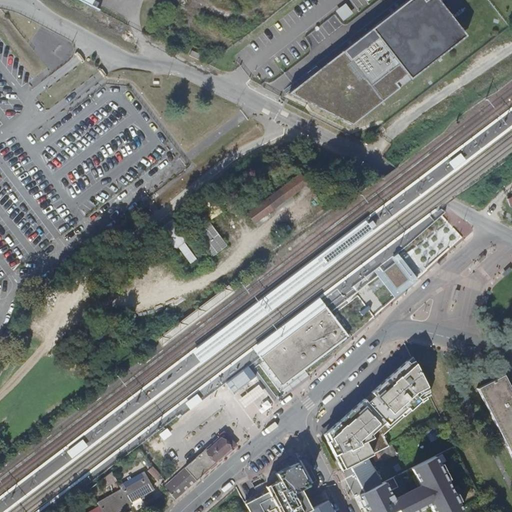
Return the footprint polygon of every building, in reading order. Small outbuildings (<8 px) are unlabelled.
[(431,0),(424,6),(419,0),(413,0),(288,97),(351,129),(466,40),(434,0),(431,0)] [(253,215),(252,216),(259,226),(312,187),(305,177),(265,206),(261,201),(249,211),(253,215)] [(206,207),(216,221),(227,213),(218,199),(206,207)] [(190,265),(197,260),(185,244),(188,241),(179,229),(172,220),(158,231),(164,239),(174,252),(178,249),(190,265)] [(366,221),(193,352),(201,363),(374,232),(366,221)] [(231,247),(214,224),(199,236),(216,258),(231,247)] [(397,253),(374,271),(378,276),(396,298),(419,280),(397,253)] [(234,292),(228,285),(157,340),(162,347),(234,292)] [(254,349),(261,358),(270,370),(275,377),(283,388),(295,379),(291,373),(287,368),(285,365),(279,357),(273,349),(287,339),(328,308),(320,298),(254,349)] [(511,302),(500,308),(505,321),(511,318),(511,302)] [(287,339),(273,349),(279,357),(285,365),(287,368),(291,373),(295,379),(324,358),(350,337),(331,312),(328,308),(287,339)] [(326,443),(341,471),(366,458),(373,455),(388,448),(382,437),(422,400),(429,397),(409,358),(352,410),(324,435),(325,436),(328,442),(327,443),(326,443)] [(250,379),(255,376),(252,371),(249,367),(247,369),(244,371),(247,375),(250,379)] [(247,375),(244,371),(227,384),(233,392),(243,384),(250,379),(247,375)] [(511,398),(509,393),(499,373),(473,387),(511,462),(511,398)] [(244,408),(264,392),(258,385),(239,400),(244,408)] [(160,486),(170,500),(176,495),(222,458),(229,451),(233,448),(222,433),(203,449),(204,451),(160,486)] [(396,456),(391,446),(388,448),(373,455),(376,462),(381,460),(382,463),(396,456)] [(460,478),(468,474),(456,452),(440,460),(449,478),(458,474),(460,478)] [(374,488),(379,485),(366,458),(341,471),(354,498),(374,488)] [(268,493),(244,504),(247,510),(247,511),(268,511),(274,509),(275,511),(305,511),(307,511),(297,492),(309,485),(298,463),(276,474),(279,480),(266,488),(268,493)] [(147,472),(155,482),(159,478),(151,468),(147,472)] [(414,469),(354,499),(360,511),(390,511),(430,492),(429,490),(425,491),(414,469)] [(113,481),(108,472),(98,480),(103,487),(113,481)] [(119,490),(127,504),(151,489),(141,473),(117,487),(119,490)] [(468,508),(481,501),(481,500),(468,474),(460,478),(459,479),(470,501),(466,503),(468,508)] [(100,511),(119,511),(129,507),(127,504),(119,490),(95,504),(97,507),(100,511)] [(329,511),(325,502),(320,505),(307,511),(305,511),(329,511)]
